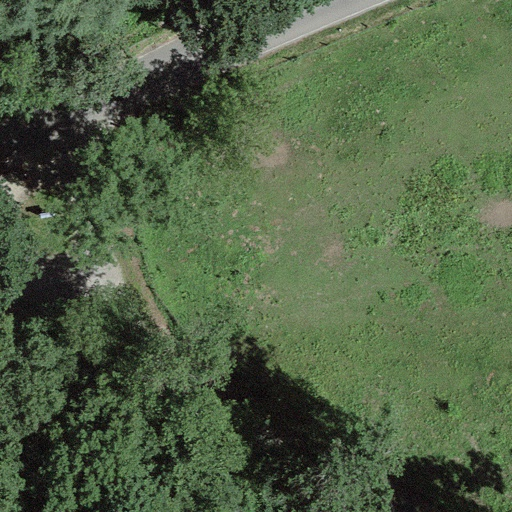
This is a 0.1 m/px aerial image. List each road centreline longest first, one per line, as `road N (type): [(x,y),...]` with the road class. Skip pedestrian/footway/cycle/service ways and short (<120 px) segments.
road 1 (unclassified): [(324,0),(0,146)]
road 2 (track): [(170,377),(121,305),(98,244),(104,99)]
road 3 (track): [(383,511),(170,377)]
